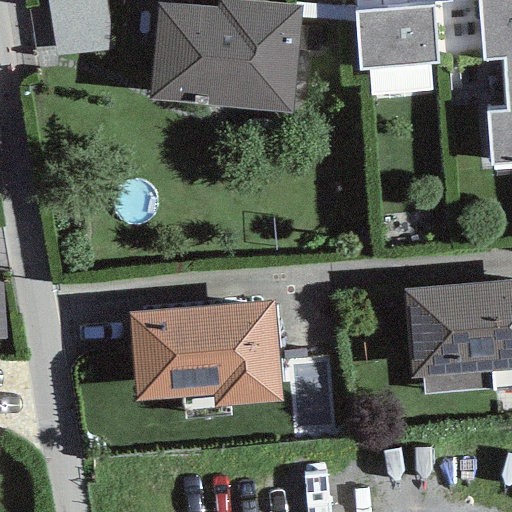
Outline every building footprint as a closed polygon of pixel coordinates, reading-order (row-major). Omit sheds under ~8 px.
[(96,0),(57,4),(64,62),(118,56),(111,0),(96,0)] [(216,0),(214,0),(158,0),(151,87),(291,99),(299,0),(216,0)] [(511,0),(454,0),(358,7),(361,58),(504,47),(508,103),(488,104),(492,155),(511,153),(511,0)] [(511,274),(406,280),(411,371),(511,365),(511,274)] [(10,289),(0,289),(0,344),(13,344),(10,289)] [(271,294),(129,305),(136,391),(211,385),(212,397),(279,392),(271,294)]
